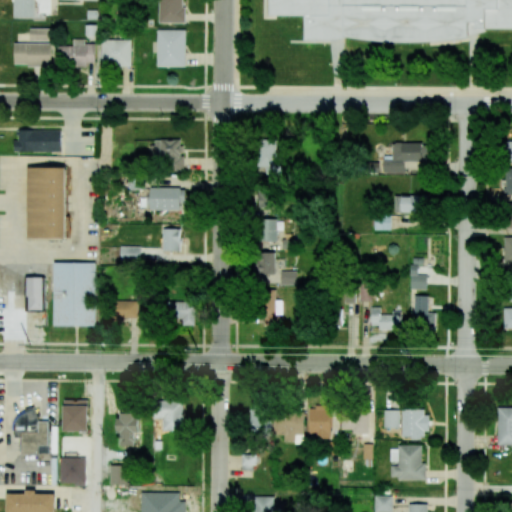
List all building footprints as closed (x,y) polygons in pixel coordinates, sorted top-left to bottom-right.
[(34,0),(13,0),(14,18),(35,18),(34,0)] [(159,0),(160,22),(184,22),(183,0),(159,0)] [(511,0),(272,0),(272,18),(308,19),(308,45),(352,45),(372,47),(391,50),(414,50),(438,49),(464,46),(478,42),(478,31),(511,31),(511,0)] [(53,28),(30,28),(30,41),(53,41),(53,28)] [(185,29),(157,30),(158,67),(186,66),(185,29)] [(58,46),(59,67),(96,66),(95,43),(85,43),(85,39),(73,39),(74,45),(58,46)] [(132,40),(102,39),(101,66),(131,66),(132,40)] [(15,66),(52,65),(51,42),(15,43),(15,66)] [(183,140),(155,139),(155,168),(182,169),(183,140)] [(259,166),(266,166),(266,175),(276,174),(275,141),(258,141),(259,166)] [(422,161),(423,142),(392,142),(391,156),(382,156),(382,172),(404,172),(404,161),(422,161)] [(28,239),(67,238),(66,167),(27,167),(28,239)] [(184,210),(184,188),(150,187),(150,209),(184,210)] [(258,207),(270,207),(270,191),(258,191),(258,207)] [(394,212),(424,212),(425,195),(394,195),(394,212)] [(390,229),(390,216),(374,215),(374,229),(390,229)] [(276,241),(276,230),(283,230),(283,219),(260,220),(260,241),(276,241)] [(163,251),(180,251),(180,228),(162,229),(163,251)] [(511,236),(503,237),(504,264),(511,264),(511,236)] [(120,261),(140,261),(140,246),(121,246),(120,261)] [(274,274),(274,252),(258,252),(258,274),(274,274)] [(95,326),(96,263),(55,262),(53,325),(95,326)] [(426,289),(427,275),(417,275),(417,265),(411,265),(410,289),(426,289)] [(296,271),(280,271),(280,285),(296,285),(296,271)] [(25,311),(45,311),(45,277),(26,276),(25,311)] [(281,300),(276,300),(276,289),(262,290),(263,326),(282,325),(281,300)] [(428,312),(429,295),(415,295),(414,329),(435,329),(436,312),(428,312)] [(138,321),(138,301),(113,301),(113,321),(138,321)] [(183,325),(196,325),(195,301),(167,302),(168,319),(182,318),(183,325)] [(371,328),(402,328),(402,313),(381,313),(381,307),(371,307),(371,328)] [(63,431),(88,431),(89,400),(64,399),(63,431)] [(184,400),(155,400),(155,418),(163,418),(163,430),(183,431),(184,400)] [(309,407),(309,437),(331,437),(331,407),(309,407)] [(511,407),(498,407),(498,444),(511,444),(511,407)] [(271,408),(250,410),(251,434),(272,433),(271,408)] [(402,437),(423,437),(423,431),(428,431),(428,409),(402,409),(402,437)] [(384,427),(400,428),(400,410),(384,410),(384,427)] [(21,438),(21,452),(48,453),(49,421),(37,420),(37,412),(16,412),(15,438),(21,438)] [(138,433),(138,413),(117,412),(117,433),(120,433),(120,446),(134,446),(134,433),(138,433)] [(303,434),(304,413),(276,412),(275,434),(284,435),(284,441),(293,441),(293,434),(303,434)] [(342,429),(352,429),(352,433),(368,433),(368,412),(342,412),(342,429)] [(422,446),(390,446),(390,463),(391,463),(390,479),(425,479),(425,463),(421,463),(422,446)] [(255,470),(255,454),(242,454),(241,469),(255,470)] [(85,457),(60,457),(60,484),(85,484),(85,457)] [(110,484),(128,484),(128,464),(109,465),(110,484)] [(6,511),(55,511),(56,493),(7,492),(6,511)] [(374,511),(389,511),(392,511),(392,496),(375,495),(374,511)] [(273,511),(273,496),(253,496),(253,511),(273,511)] [(427,511),(427,503),(408,504),(408,511),(427,511)]
